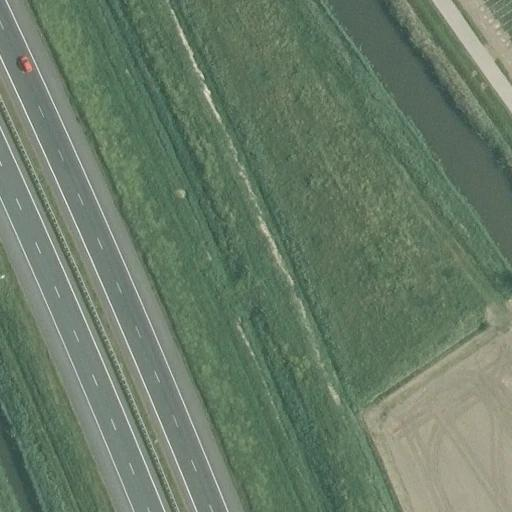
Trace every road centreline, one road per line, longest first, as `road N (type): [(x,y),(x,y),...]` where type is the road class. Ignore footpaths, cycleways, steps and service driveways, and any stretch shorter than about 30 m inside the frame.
road 1 (motorway): [(217,511),(0,25)]
road 2 (motorway): [(0,164),(151,511)]
